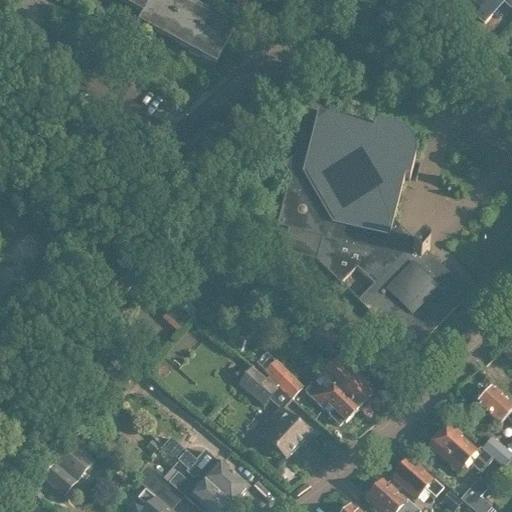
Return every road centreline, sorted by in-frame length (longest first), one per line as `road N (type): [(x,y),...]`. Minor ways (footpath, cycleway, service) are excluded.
road 1 (residential): [(511,149),(451,92),(298,58),(267,58),(228,79),(173,135),(156,139),(14,16)]
road 2 (residential): [(288,511),(511,329)]
